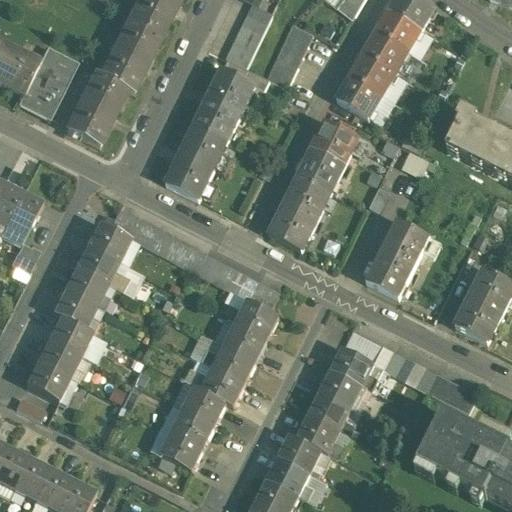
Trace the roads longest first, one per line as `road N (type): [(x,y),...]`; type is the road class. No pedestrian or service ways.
road 1 (residential): [(117,184),(342,300)]
road 2 (residential): [(117,184),(212,0)]
road 3 (residential): [(342,300),(511,385)]
road 4 (residential): [(401,176),(342,300)]
road 5 (residential): [(0,123),(117,184)]
